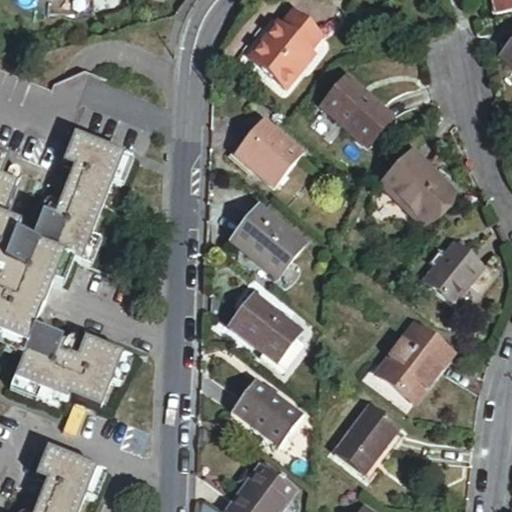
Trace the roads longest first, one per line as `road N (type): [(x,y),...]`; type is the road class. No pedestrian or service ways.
road 1 (residential): [(172,511),(192,59),(218,0)]
road 2 (residential): [(511,224),(485,180),(448,63)]
road 3 (residential): [(511,363),(492,511)]
